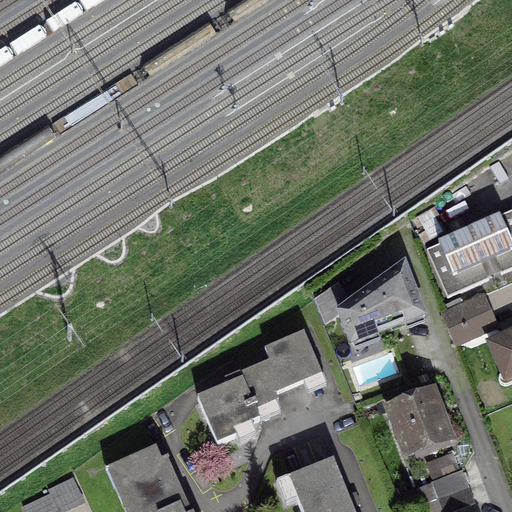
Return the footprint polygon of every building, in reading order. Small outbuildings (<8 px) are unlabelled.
[(511,218),(437,250),(458,300),(511,277),(511,218)] [(351,305),(366,346),(432,322),(413,263),(351,305)] [(511,382),(511,335),(506,338),(490,301),(455,316),(471,352),(492,342),(510,383),(511,382)] [(211,398),(231,441),(283,416),(275,398),(334,370),(318,335),(283,351),(288,362),(211,398)] [(386,398),(408,455),(450,439),(428,382),(386,398)] [(210,498),(185,441),(119,469),(137,511),(204,511),(200,503),(210,498)] [(373,511),(351,455),(289,480),(299,505),(312,499),(317,511),(373,511)] [(462,459),(438,468),(445,485),(426,493),(432,508),(451,501),(455,511),(456,511),(480,502),(462,459)] [(78,511),(95,505),(83,479),(54,492),(58,499),(35,509),(35,511),(78,511)]
